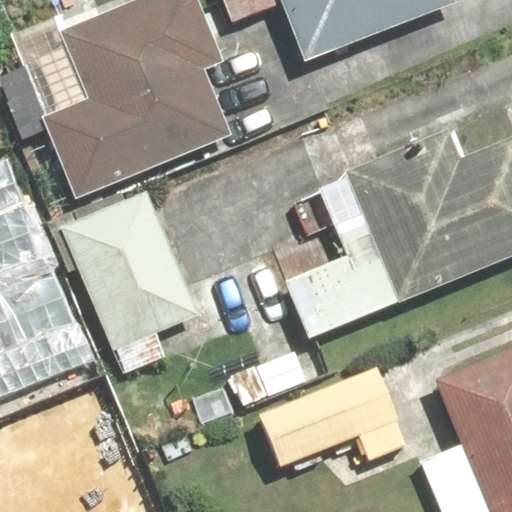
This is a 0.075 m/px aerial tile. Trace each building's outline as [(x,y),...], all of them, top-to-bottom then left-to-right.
[(54,113),(83,189),(234,132),(204,56),(224,48),(205,0),(124,0),(65,22),(94,98),(54,113)] [(289,0),(311,54),(445,0),(289,0)] [(355,170),(409,296),(511,251),(511,137),(464,157),(452,129),(355,170)] [(155,180),(66,218),(121,345),(209,308),(155,180)] [(0,416),(106,372),(61,267),(2,292),(21,337),(0,345),(0,416)] [(273,297),(239,312),(260,360),(294,345),(273,297)] [(490,511),(501,508),(502,511),(511,511),(511,345),(444,374),(469,433),(424,453),(449,511),(490,511)] [(235,414),(306,382),(291,349),(220,381),(235,414)] [(383,360),(265,410),(288,464),(369,430),(379,455),(417,439),(383,360)]
